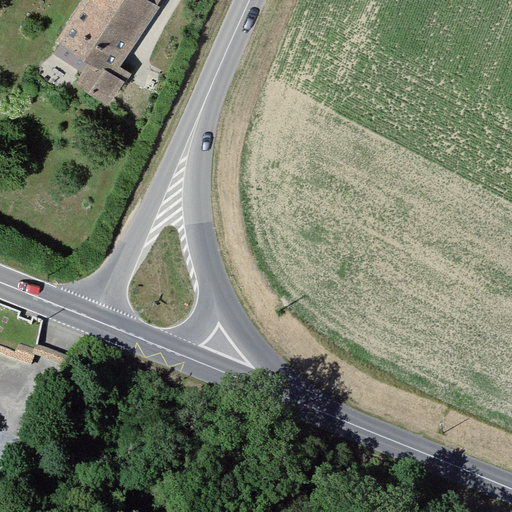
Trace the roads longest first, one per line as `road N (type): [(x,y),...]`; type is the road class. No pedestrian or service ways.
road 1 (tertiary): [(201,112),(96,321)]
road 2 (tertiary): [(511,490),(303,403)]
road 3 (tertiary): [(218,290),(197,203),(201,112)]
road 4 (tertiary): [(303,403),(169,349)]
road 5 (tertiary): [(303,403),(218,290)]
road 6 (tertiary): [(250,0),(201,112)]
